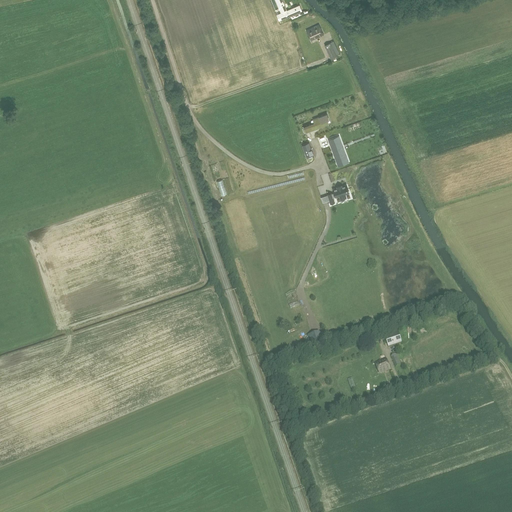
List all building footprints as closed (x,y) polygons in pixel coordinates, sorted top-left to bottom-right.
[(279,20),(300,11),(298,5),(285,11),(280,0),(276,0),(282,12),(277,14),(279,20)] [(324,35),(320,24),(307,30),(311,40),(324,35)] [(331,42),(326,45),(332,59),(337,57),(331,42)] [(327,123),(326,120),(329,119),(327,114),(313,119),(314,123),(303,127),(304,128),(305,132),(305,133),(317,129),(316,127),(327,123)] [(339,136),(328,140),(338,165),(348,161),(339,136)] [(311,150),(310,151),(308,143),(303,145),(307,158),(312,156),(312,155),(313,154),(311,150)] [(348,193),(346,185),(341,186),(340,186),(339,186),(338,186),(337,187),(333,189),(334,193),(332,194),(331,194),(328,195),(330,203),(334,202),(333,197),(336,196),(336,197),(348,193)] [(283,281),(305,276),(303,269),(282,274),(283,281)] [(291,324),(298,322),(294,310),(287,312),(291,324)] [(297,329),(299,334),(310,329),(308,324),(297,329)] [(388,347),(402,342),(397,329),(383,335),(388,347)] [(397,354),(391,356),(396,366),(401,364),(397,354)] [(391,369),(386,358),(375,363),(379,374),(391,369)]
